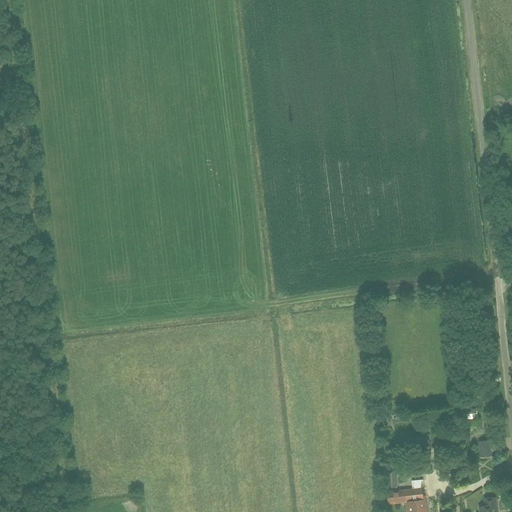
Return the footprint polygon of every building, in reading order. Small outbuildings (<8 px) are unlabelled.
[(438,439),(449,437),(448,430),(437,431),(438,439)] [(399,444),(399,449),(401,459),(412,458),(419,457),(420,460),(432,458),(429,440),(419,441),(408,443),(399,444)] [(481,457),(493,456),(491,440),(479,442),(481,457)] [(382,465),(383,489),(398,488),(398,473),(392,473),(391,464),(382,465)] [(426,487),(426,480),(415,481),(415,488),(426,487)] [(423,489),(389,493),(390,503),(406,502),(407,511),(426,511),(425,504),(424,504),(423,489)] [(486,507),(481,507),(481,511),(496,511),(495,498),(485,499),(486,507)]
